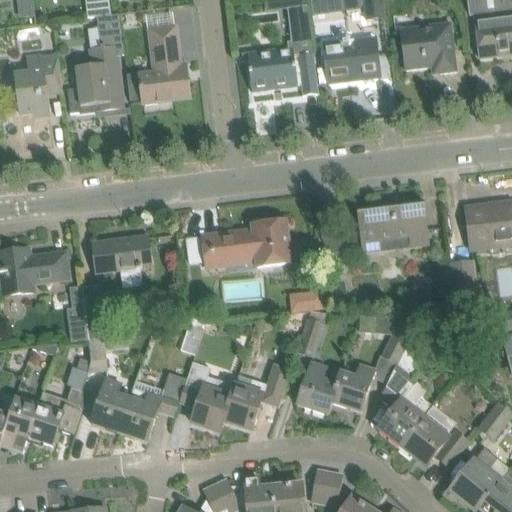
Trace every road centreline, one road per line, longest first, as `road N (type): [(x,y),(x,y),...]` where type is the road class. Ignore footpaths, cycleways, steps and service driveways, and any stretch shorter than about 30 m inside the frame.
road 1 (residential): [(431,511),(355,451),(158,466)]
road 2 (unclassified): [(232,184),(492,150)]
road 3 (unclassified): [(0,212),(232,184)]
road 4 (residential): [(232,184),(209,0)]
road 5 (residential): [(158,466),(0,480)]
